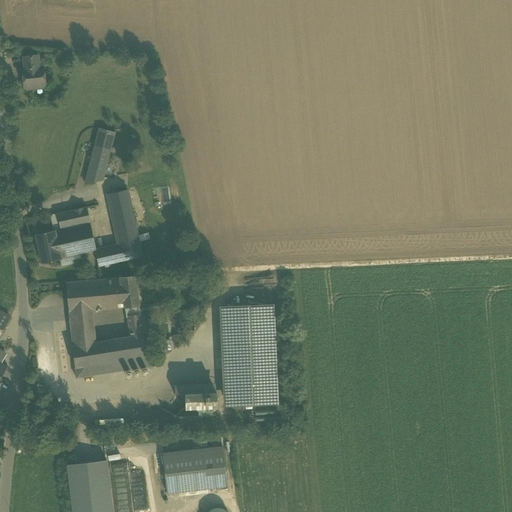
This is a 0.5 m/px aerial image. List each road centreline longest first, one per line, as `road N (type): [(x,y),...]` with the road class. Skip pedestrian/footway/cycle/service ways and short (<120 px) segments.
road 1 (unclassified): [(0,96),(21,288),(2,511)]
road 2 (track): [(511,259),(336,265),(235,278)]
